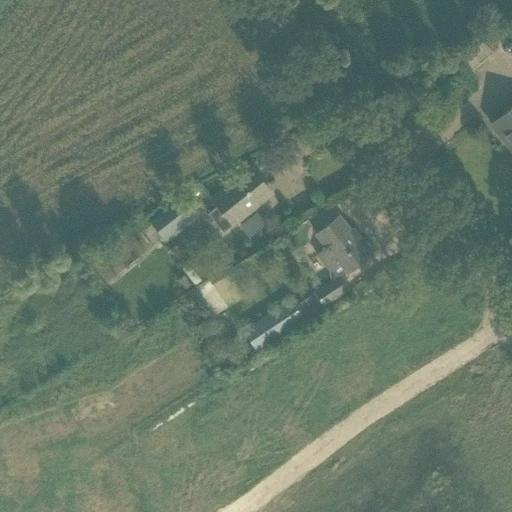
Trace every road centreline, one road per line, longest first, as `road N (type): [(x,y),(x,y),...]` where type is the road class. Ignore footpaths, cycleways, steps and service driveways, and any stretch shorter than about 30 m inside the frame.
road 1 (unclassified): [(511,303),(255,0)]
road 2 (residential): [(511,329),(377,412),(242,511)]
